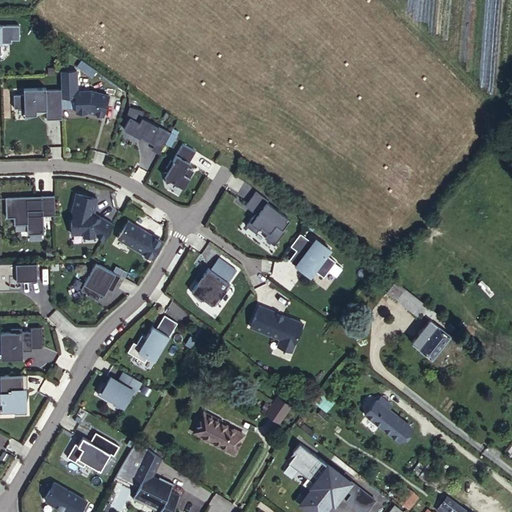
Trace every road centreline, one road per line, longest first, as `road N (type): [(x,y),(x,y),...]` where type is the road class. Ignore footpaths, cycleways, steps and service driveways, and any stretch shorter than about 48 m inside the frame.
road 1 (residential): [(191,221),(139,299),(106,329),(2,511)]
road 2 (residential): [(0,166),(106,172),(191,221)]
